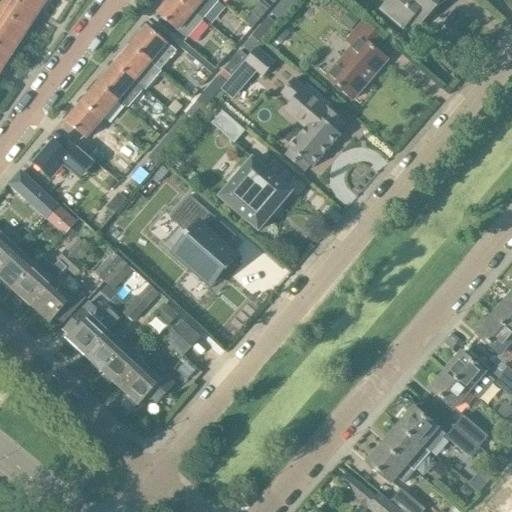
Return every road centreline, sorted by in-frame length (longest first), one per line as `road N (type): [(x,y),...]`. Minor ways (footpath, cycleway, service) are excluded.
road 1 (residential): [(152,476),(511,57)]
road 2 (residential): [(269,511),(511,229)]
road 3 (residential): [(152,476),(0,335)]
road 4 (residential): [(0,151),(113,0)]
